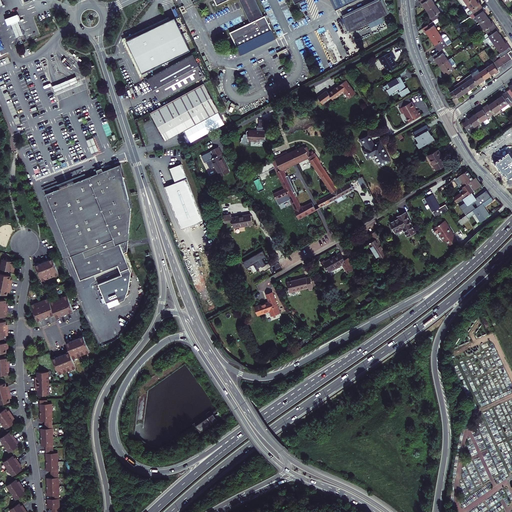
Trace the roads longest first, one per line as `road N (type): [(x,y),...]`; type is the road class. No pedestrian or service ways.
road 1 (trunk): [(170,511),(506,251)]
road 2 (trunk): [(266,417),(167,472),(144,471),(121,455),(112,434),(121,389),(160,344),(192,339)]
road 3 (trunk): [(488,250),(277,373),(234,371),(209,350)]
road 4 (trunk): [(437,511),(446,430),(434,348),(445,322),(506,251)]
road 5 (trunk): [(488,250),(416,312),(266,417)]
road 6 (residential): [(258,287),(470,159)]
road 7 (trunk): [(157,319),(97,412),(108,511)]
road 8 (residential): [(40,511),(20,335)]
road 9 (primary): [(192,339),(285,468)]
road 10 (secondary): [(192,319),(139,173)]
road 11 (trunk): [(266,417),(152,511)]
road 12 (primary): [(284,455),(209,350)]
road 13 (residential): [(405,0),(411,42),(447,119)]
